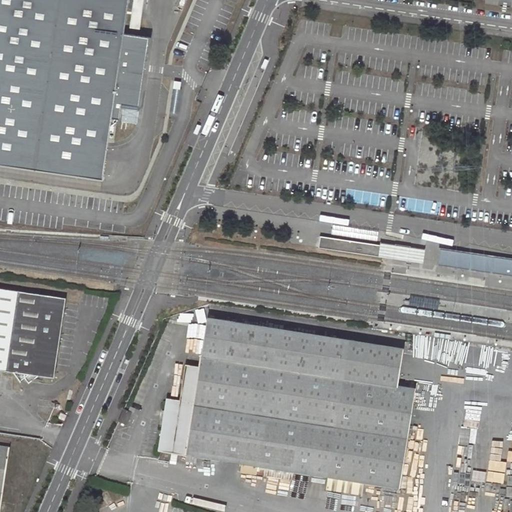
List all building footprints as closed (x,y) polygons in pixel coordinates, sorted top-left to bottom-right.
[(126,0),(0,0),(0,162),(101,177),(109,118),(118,120),(121,105),(138,107),(145,63),(151,39),(122,34),(126,0)] [(209,38),(197,64),(205,67),(216,41),(209,38)] [(380,246),(320,236),(318,248),(383,258),(385,246),(380,246)] [(385,246),(383,258),(390,259),(423,264),(425,249),(392,244),(381,242),(380,246),(385,246)] [(50,298),(0,290),(0,372),(15,375),(21,383),(26,379),(30,384),(40,377),(55,366),(52,361),(58,356),(66,301),(57,299),(51,300),(50,298)] [(242,465),(241,472),(264,476),(265,469),(327,479),(325,491),(361,496),(363,485),(399,490),(415,391),(398,388),(403,352),(211,322),(206,321),(200,357),(199,357),(198,369),(185,366),(179,402),(165,400),(157,452),(242,465)] [(55,366),(40,377),(54,379),(58,356),(52,361),(55,366)] [(484,378),(483,388),(509,392),(510,385),(484,378)] [(124,410),(118,422),(126,426),(131,414),(124,410)] [(0,510),(9,449),(0,448),(0,510)]
